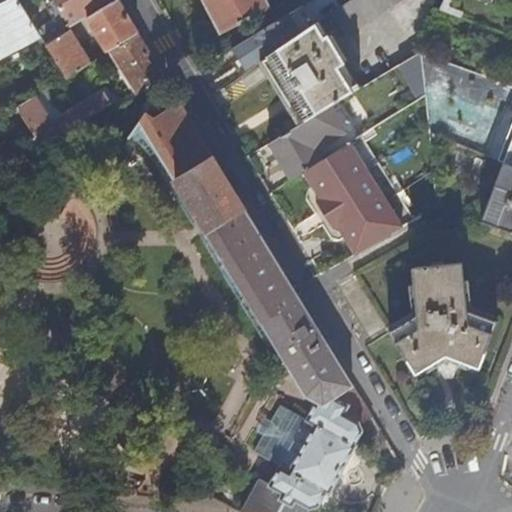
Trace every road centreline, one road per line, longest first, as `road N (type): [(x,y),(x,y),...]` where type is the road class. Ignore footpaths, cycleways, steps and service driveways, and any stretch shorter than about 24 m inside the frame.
road 1 (residential): [(247,183),(452,510)]
road 2 (residential): [(141,0),(219,137)]
